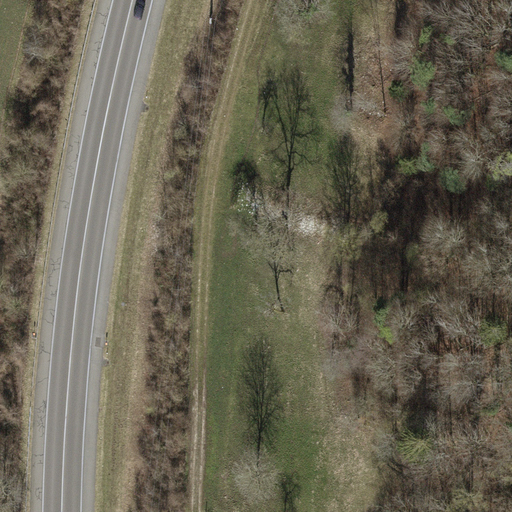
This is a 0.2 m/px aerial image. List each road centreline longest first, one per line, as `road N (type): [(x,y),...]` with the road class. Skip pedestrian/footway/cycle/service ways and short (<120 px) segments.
road 1 (track): [(272,0),(217,190),(200,511)]
road 2 (trunk): [(134,0),(84,254),(64,511)]
